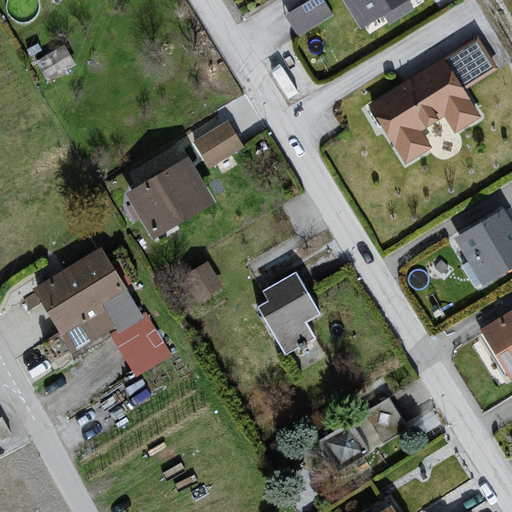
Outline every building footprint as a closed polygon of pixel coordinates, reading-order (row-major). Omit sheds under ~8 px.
[(297,37),(330,18),(319,0),(315,0),(286,17),(297,37)] [(343,0),(361,33),(413,5),(410,0),(343,0)] [(368,105),(401,163),(427,149),(419,135),(447,119),(456,136),(485,119),(468,89),(499,72),(481,41),(368,105)] [(195,143),(209,167),(240,148),(226,125),(195,143)] [(119,178),(157,241),(214,207),(176,144),(119,178)] [(451,232),(480,283),(511,265),(511,229),(498,205),(451,232)] [(39,288),(73,352),(107,334),(130,378),(166,359),(109,251),(39,288)] [(256,307),(284,357),(313,341),(306,328),(320,320),(294,273),(260,292),(265,302),(256,307)] [(511,314),(481,333),(508,378),(511,375),(511,314)] [(389,395),(319,437),(339,470),(409,427),(389,395)]
